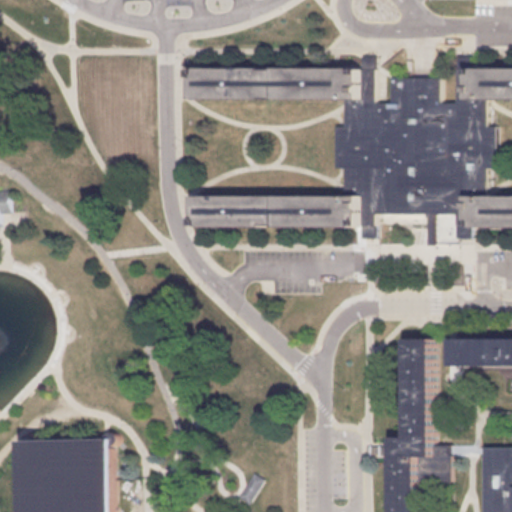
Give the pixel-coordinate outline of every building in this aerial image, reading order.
[(511,98),(511,68),(508,68),(480,67),(462,67),(462,100),(491,98),(494,98),(511,98)] [(198,68),(198,75),(198,79),(198,98),(345,97),(351,97),(362,98),(362,69),(198,68)] [(492,194),(492,186),(492,167),(501,168),(500,126),(492,126),(491,106),(491,98),(462,100),(446,100),(446,77),(397,78),(396,100),(381,101),(380,68),(367,68),(362,69),(362,98),(351,97),(351,124),(341,124),(340,166),(350,167),(350,194),(359,195),(360,226),(360,237),(379,237),(379,212),(433,213),(433,243),(440,243),(440,212),(458,213),(459,197),(492,194)] [(0,225),(2,225),(1,211),(12,211),(11,189),(0,189),(0,225)] [(199,194),(199,212),(199,216),(199,225),(357,226),(360,226),(359,195),(350,194),(347,194),(199,194)] [(511,225),(511,194),(495,194),(492,194),(459,197),(458,213),(458,236),(475,236),(475,225),(507,225),(511,225)] [(397,511),(397,457),(397,453),(376,453),(376,444),(397,444),(397,440),(397,435),(413,435),(412,336),(424,336),(440,336),(440,339),(440,443),(457,443),(457,454),(457,480),(424,480),(424,511),(397,511)] [(511,337),(458,337),(458,365),(511,364),(511,337)] [(118,511),(116,447),(122,440),(120,434),(110,432),(105,437),(26,440),(27,511),(118,511)] [(511,511),(511,445),(494,445),(494,452),(494,511),(511,511)] [(243,496),(255,502),(268,477),(256,471),(243,496)]
